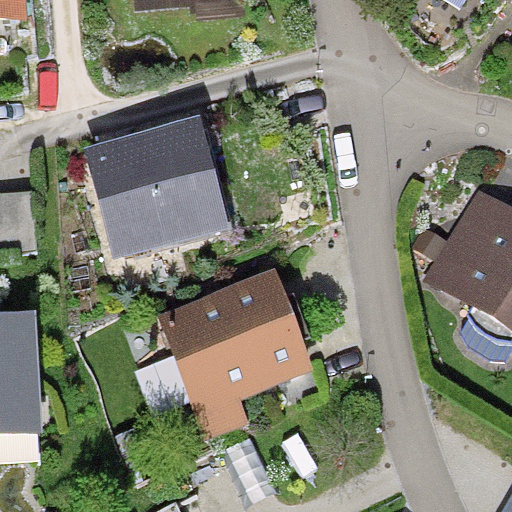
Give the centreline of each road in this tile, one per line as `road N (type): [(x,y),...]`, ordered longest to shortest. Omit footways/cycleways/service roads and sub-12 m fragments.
road 1 (residential): [(355,117),(366,242),(418,468),(438,511)]
road 2 (residential): [(511,141),(453,120),(355,117)]
